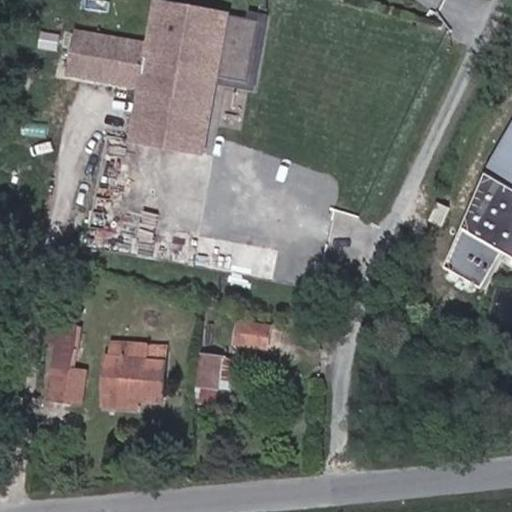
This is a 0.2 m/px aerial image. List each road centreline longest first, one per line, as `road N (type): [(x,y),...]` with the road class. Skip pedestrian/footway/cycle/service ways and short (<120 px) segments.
road 1 (unclassified): [(502,0),(349,325),(337,446)]
road 2 (unclassified): [(94,511),(511,469)]
